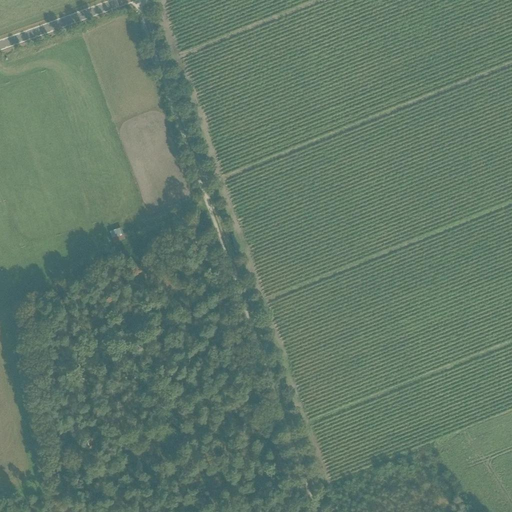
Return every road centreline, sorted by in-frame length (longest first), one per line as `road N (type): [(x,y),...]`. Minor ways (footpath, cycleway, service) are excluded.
road 1 (track): [(138,0),(313,511)]
road 2 (unclassified): [(0,45),(127,0)]
